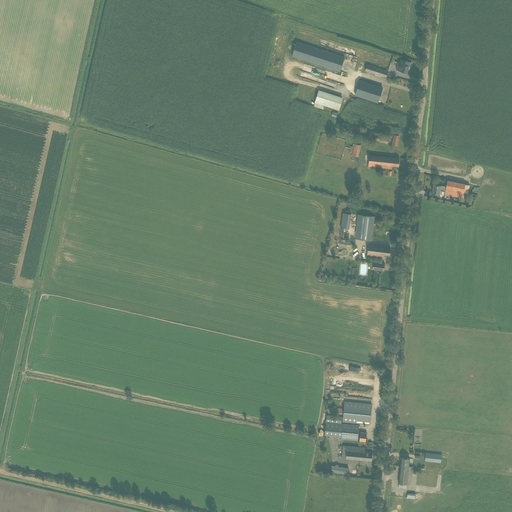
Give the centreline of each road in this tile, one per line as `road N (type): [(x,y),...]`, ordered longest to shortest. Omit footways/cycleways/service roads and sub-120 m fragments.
road 1 (unclassified): [(380,511),(432,0)]
road 2 (track): [(172,511),(0,471)]
